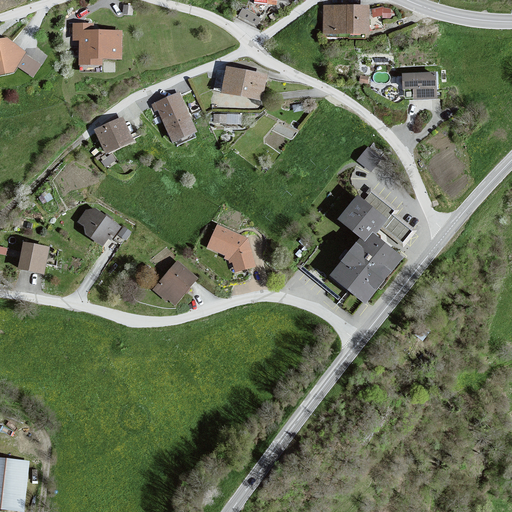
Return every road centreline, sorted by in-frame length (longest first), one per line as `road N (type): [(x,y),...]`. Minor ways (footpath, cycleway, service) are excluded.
road 1 (unclassified): [(446,233),(406,159),(363,112),(265,60),(218,20),(154,0)]
road 2 (residential): [(361,339),(331,315),(276,297),(152,323),(0,292)]
road 3 (tertiary): [(229,511),(361,339)]
road 4 (tertiary): [(361,339),(446,233)]
